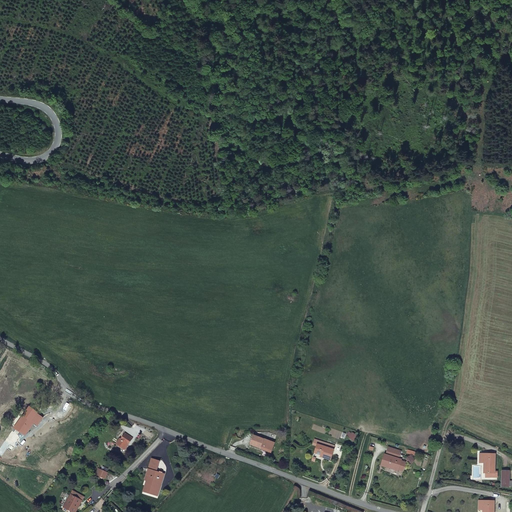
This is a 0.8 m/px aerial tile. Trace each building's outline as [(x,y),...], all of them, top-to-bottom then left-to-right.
[(30,407),(16,428),(26,434),(30,428),(34,421),(33,420),(40,409),(36,407),(34,410),(30,407)] [(26,434),(29,436),(31,437),(35,431),(30,428),(26,434)] [(134,438),(126,432),(117,445),(125,451),(134,438)] [(253,435),(249,445),(270,453),(273,445),(263,441),(263,440),(253,435)] [(332,461),(335,450),(334,450),(323,447),(324,444),(315,441),(314,446),(318,447),(316,454),(322,456),(322,458),(332,461)] [(389,448),(387,455),(385,455),(382,466),(399,470),(402,460),(399,459),(401,452),(389,448)] [(487,461),(487,470),(491,471),(491,476),(498,476),(498,471),(496,471),(497,453),(482,451),(482,461),(487,461)] [(147,468),(147,469),(151,470),(147,481),(150,482),(146,493),(157,497),(161,486),(159,485),(163,473),(160,472),(160,474),(156,473),(157,471),(160,461),(152,459),(149,468),(147,468)] [(105,479),(108,472),(100,469),(97,476),(105,479)] [(151,470),(147,469),(143,481),(147,481),(151,470)] [(74,511),(75,511),(85,497),(73,491),(65,506),(74,511)] [(495,511),(495,501),(480,501),(480,509),(485,509),(485,511),(495,511)]
